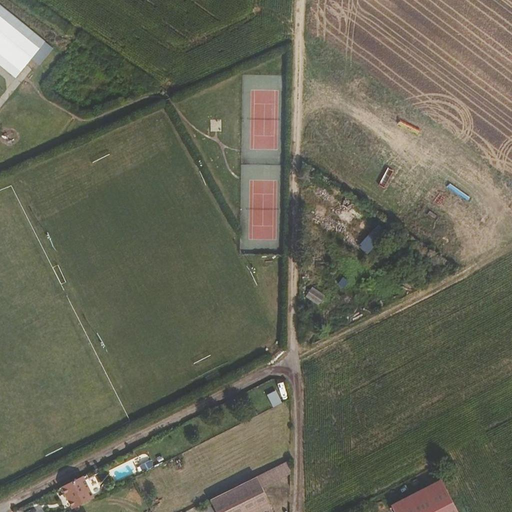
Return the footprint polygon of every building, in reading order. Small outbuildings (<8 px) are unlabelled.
[(44,44),(0,6),(0,67),(14,79),(44,44)] [(218,131),(218,115),(208,115),(208,131),(218,131)] [(275,391),(267,395),(273,407),(281,402),(275,391)] [(56,511),(79,501),(66,475),(43,487),(55,511),(56,511)] [(249,511),(269,502),(255,475),(210,497),(217,511),(249,511)] [(444,511),(431,483),(387,504),(390,511),(444,511)] [(274,511),(269,502),(249,511),(274,511)]
